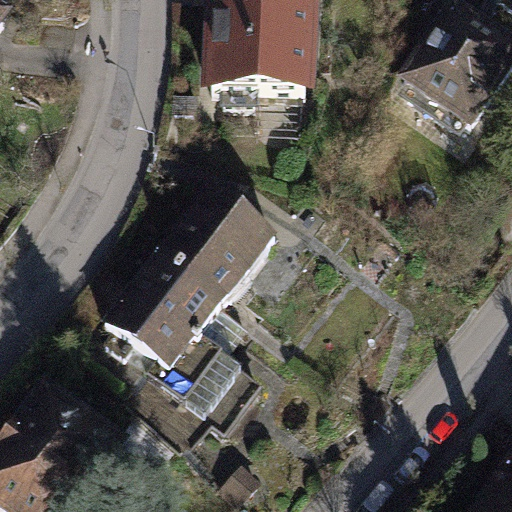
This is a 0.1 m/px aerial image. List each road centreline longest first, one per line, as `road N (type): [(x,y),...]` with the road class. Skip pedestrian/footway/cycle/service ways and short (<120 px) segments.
road 1 (residential): [(142,0),(126,131),(78,242),(0,331)]
road 2 (residential): [(345,511),(511,317)]
